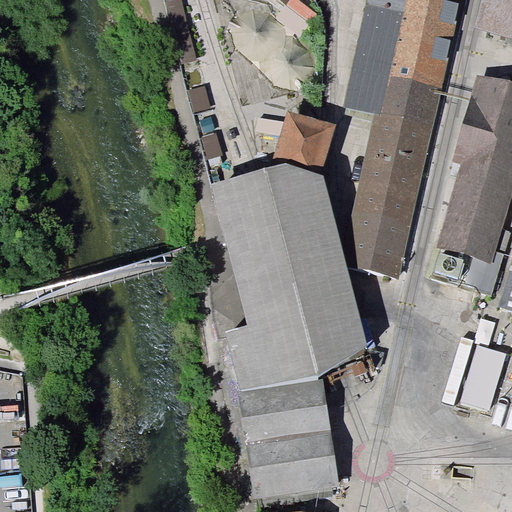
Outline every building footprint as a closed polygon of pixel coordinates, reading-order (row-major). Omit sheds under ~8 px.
[(376,118),(342,270),(393,282),(456,0),(368,0),(344,112),(376,118)] [(511,29),(511,0),(493,0),(487,22),(511,29)] [(439,247),(489,255),(511,179),(511,93),(478,83),(451,172),(460,175),(439,247)] [(356,326),(342,270),(321,190),(312,187),(327,136),(288,124),(273,175),(284,178),(263,184),(211,197),(246,334),(224,340),(239,398),(255,501),(333,489),(317,386),(335,373),(363,354),(356,326)] [(511,263),(498,311),(511,315),(511,231),(511,232),(511,231),(511,263)] [(501,259),(489,255),(439,247),(434,245),(424,280),(489,300),(501,259)] [(458,406),(485,414),(502,357),(475,349),(458,406)] [(374,375),(377,370),(380,356),(369,353),(368,359),(374,375)]
